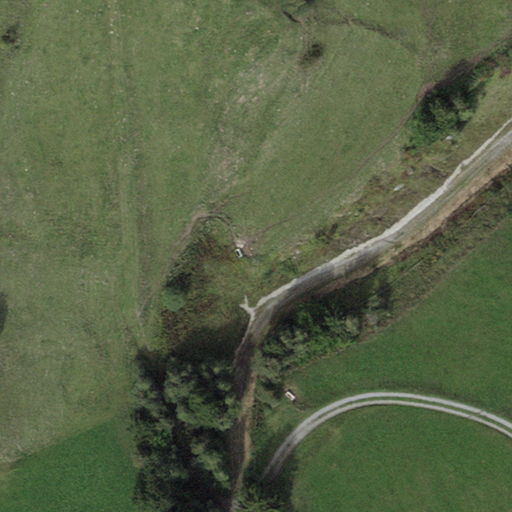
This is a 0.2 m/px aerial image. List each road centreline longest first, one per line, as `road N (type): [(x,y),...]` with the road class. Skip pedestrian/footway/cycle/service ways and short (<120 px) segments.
road 1 (track): [(238,508),(210,500),(168,421),(136,307),(114,0)]
road 2 (track): [(511,137),(386,241),(270,305),(241,360),(238,508)]
road 3 (track): [(511,433),(426,402),(369,398),(330,411),(296,436),(253,501),(238,508)]
